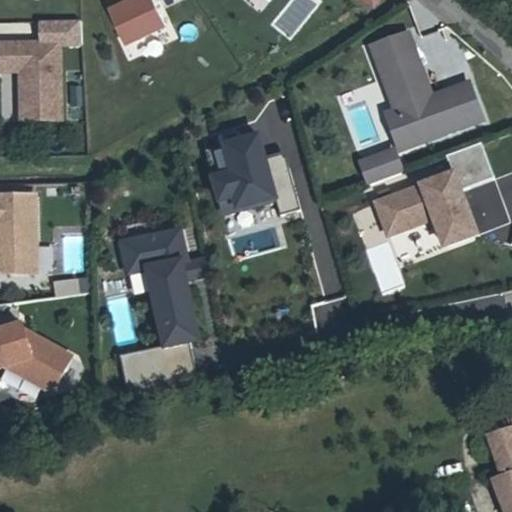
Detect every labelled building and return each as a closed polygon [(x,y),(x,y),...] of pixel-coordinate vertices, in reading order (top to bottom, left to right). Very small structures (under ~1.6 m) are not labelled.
[(147,0),(105,0),(125,39),(159,22),(147,0)] [(0,74),(23,74),(23,80),(20,80),(21,123),(59,122),(58,47),(80,47),(79,23),(40,24),(40,46),(0,47),(0,74)] [(393,109),(386,111),(399,148),(482,119),(468,82),(433,95),(410,31),(370,45),(393,109)] [(210,180),(216,201),(230,197),(233,208),(270,198),(259,159),(254,138),(221,147),(229,175),(210,180)] [(205,170),(218,167),(213,146),(200,149),(205,170)] [(452,177),(458,194),(492,181),(479,146),(445,159),(452,178),(452,177)] [(361,161),(368,182),(401,171),(394,151),(361,161)] [(259,159),(270,198),(275,215),(294,209),(279,152),(259,159)] [(458,194),(452,177),(452,178),(375,206),(387,238),(432,221),(443,249),(474,237),(458,194)] [(33,200),(0,200),(0,274),(2,277),(34,276),(33,200)] [(157,346),(157,350),(185,345),(197,342),(184,278),(202,274),(199,260),(182,263),(175,232),(118,244),(124,273),(129,279),(130,292),(145,289),(157,346)] [(85,277),(51,280),(53,296),(86,293),(85,277)] [(20,329),(0,334),(0,371),(17,366),(21,380),(45,392),(54,389),(69,360),(40,345),(26,349),(20,329)] [(185,345),(157,350),(157,346),(114,355),(122,391),(191,376),(185,345)] [(511,511),(511,432),(490,439),(501,481),(491,485),(503,511),(511,511)]
